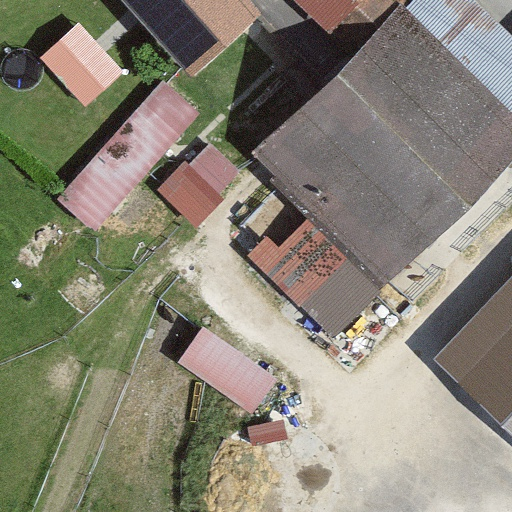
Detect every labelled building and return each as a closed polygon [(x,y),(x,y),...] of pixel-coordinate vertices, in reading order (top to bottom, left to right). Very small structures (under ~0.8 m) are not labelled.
[(240,0),(129,0),(197,82),(263,28),(240,0)] [(410,0),(324,0),(374,47),(265,162),(404,293),(511,178),(511,111),(402,9),(410,0)] [(81,17),(41,52),(86,102),(126,67),(81,17)] [(63,190),(102,223),(202,105),(164,73),(63,190)] [(159,182),(193,220),(246,172),(212,134),(159,182)] [(511,262),(431,347),(511,424),(511,262)] [(205,319),(180,356),(254,407),(280,371),(205,319)]
